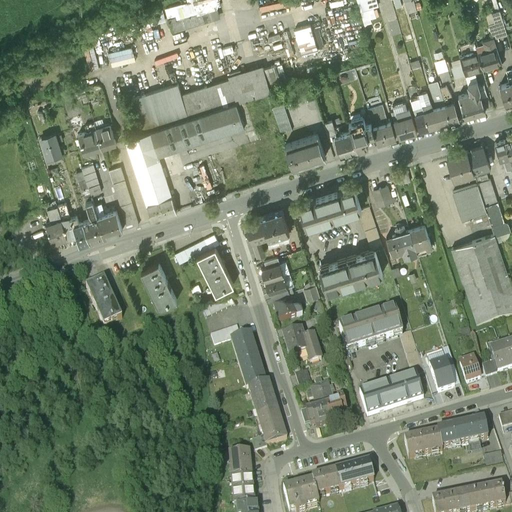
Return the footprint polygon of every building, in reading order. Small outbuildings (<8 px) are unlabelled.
[(215,0),(212,0),(167,13),(172,31),(221,17),(215,0)] [(356,0),(360,12),(377,7),(375,0),(356,0)] [(399,0),(390,0),(403,43),(412,40),(399,0)] [(413,0),(403,0),(408,13),(416,11),(413,0)] [(499,10),(491,12),(494,20),(495,21),(489,23),(493,37),(506,33),(499,10)] [(294,26),(298,52),(316,49),(312,23),(294,26)] [(151,27),(145,29),(153,50),(159,48),(151,27)] [(493,37),(483,40),(486,49),(476,51),(482,69),(501,63),(493,37)] [(457,48),(460,56),(476,51),(474,42),(457,48)] [(441,50),(432,53),(438,71),(447,67),(441,50)] [(476,51),(460,56),(461,59),(465,74),(482,69),(476,51)] [(417,59),(409,62),(412,70),(420,68),(417,59)] [(461,59),(448,63),(452,78),(465,74),(461,59)] [(281,64),(275,66),(275,64),(263,68),(269,87),(286,81),(281,64)] [(263,68),(242,75),(241,69),(228,74),(230,79),(229,79),(236,102),(270,90),(269,87),(263,68)] [(229,79),(180,95),(188,118),(236,102),(229,79)] [(511,81),(509,82),(500,85),(506,105),(511,103),(511,81)] [(438,82),(429,85),(436,108),(445,105),(440,89),(438,82)] [(477,82),(467,85),(470,93),(458,96),(464,118),(485,111),(479,90),(477,82)] [(177,84),(127,100),(138,134),(188,118),(180,95),(177,84)] [(451,103),(447,87),(440,89),(445,105),(451,103)] [(427,92),(419,95),(419,96),(422,105),(430,103),(427,92)] [(419,96),(410,99),(413,106),(418,105),(419,106),(422,105),(419,96)] [(284,101),(272,105),(277,120),(281,132),(293,128),(284,101)] [(138,134),(126,138),(147,204),(170,196),(158,155),(244,126),(236,102),(188,118),(138,134)] [(417,132),(412,116),(411,116),(409,109),(405,110),(403,102),(398,104),(408,135),(417,132)] [(434,109),(432,109),(430,103),(422,105),(429,128),(439,125),(434,109)] [(451,103),(445,105),(450,122),(458,119),(454,103),(451,103)] [(408,135),(398,104),(394,105),(396,113),(392,114),(394,121),(398,137),(408,135)] [(422,105),(419,106),(418,105),(413,106),(420,131),(429,128),(422,105)] [(450,122),(445,105),(436,108),(434,109),(439,125),(450,122)] [(371,123),(373,128),(381,126),(388,124),(382,106),(367,110),(371,123)] [(364,118),(349,123),(351,132),(357,150),(368,147),(364,137),(375,134),(373,128),(371,123),(366,125),(364,118)] [(281,132),(277,120),(256,127),(260,139),(281,132)] [(332,121),(324,123),(328,135),(335,133),(334,128),(332,121)] [(381,126),(387,143),(395,141),(390,123),(388,124),(381,126)] [(111,124),(96,128),(102,146),(116,142),(114,135),(117,135),(114,126),(112,127),(111,124)] [(375,134),(378,146),(387,143),(381,126),(373,128),(375,134)] [(351,132),(340,135),(338,127),(334,128),(335,133),(336,136),(335,137),(340,155),(357,150),(351,132)] [(96,128),(78,134),(84,152),(102,146),(96,128)] [(56,133),(42,137),(46,151),(44,151),(47,160),(63,155),(56,133)] [(319,134),(286,145),(294,168),(326,157),(319,134)] [(511,160),(505,140),(494,144),(499,159),(504,157),(507,168),(511,166),(511,160)] [(482,146),(467,151),(474,173),(489,168),(482,146)] [(467,151),(447,157),(455,180),(474,173),(467,151)] [(93,164),(82,168),(85,179),(88,186),(89,186),(89,187),(99,183),(93,164)] [(139,224),(120,165),(109,169),(127,228),(139,224)] [(407,171),(402,173),(404,183),(410,181),(407,171)] [(85,179),(79,181),(84,198),(91,196),(88,186),(85,179)] [(490,179),(477,183),(477,184),(482,199),(494,195),(495,195),(490,179)] [(99,183),(89,187),(89,186),(88,186),(90,195),(99,192),(99,191),(102,191),(99,183)] [(477,184),(452,192),(462,221),(487,213),(482,199),(477,184)] [(353,186),(327,195),(335,219),(357,211),(361,210),(353,186)] [(386,186),(380,188),(384,203),(391,201),(386,186)] [(380,188),(373,190),(378,205),(384,203),(380,188)] [(117,209),(106,213),(99,192),(90,195),(91,196),(92,200),(103,236),(123,230),(117,209)] [(327,195),(300,204),(308,228),(335,219),(327,195)] [(497,202),(496,203),(494,195),(482,199),(487,213),(494,236),(495,237),(510,233),(508,225),(505,226),(497,202)] [(170,196),(147,204),(152,219),(176,211),(171,196),(170,196)] [(103,236),(92,200),(85,202),(88,213),(92,218),(83,221),(89,240),(103,236)] [(76,215),(70,217),(66,202),(57,205),(67,237),(67,238),(77,235),(79,243),(89,240),(83,221),(79,222),(76,215)] [(57,205),(47,208),(51,221),(46,223),(52,243),(61,240),(61,239),(67,237),(57,205)] [(375,227),(369,207),(361,210),(357,211),(364,230),(375,227)] [(281,209),(261,216),(267,236),(268,238),(288,232),(281,209)] [(267,236),(261,216),(245,221),(252,242),(260,239),(267,236)] [(425,225),(409,230),(415,248),(416,253),(432,248),(425,225)] [(404,226),(399,228),(406,252),(403,253),(405,260),(417,256),(416,253),(415,248),(409,230),(406,231),(404,226)] [(375,227),(364,230),(371,250),(374,249),(382,246),(375,227)] [(394,235),(385,238),(391,256),(403,253),(406,252),(399,228),(392,230),(394,235)] [(494,236),(451,250),(476,326),(511,314),(511,289),(495,237),(494,236)] [(204,238),(174,252),(179,263),(209,249),(204,238)] [(260,239),(252,242),(256,255),(265,252),(260,239)] [(234,286),(216,248),(198,256),(216,294),(234,286)] [(371,250),(346,258),(354,281),(381,272),(374,249),(371,250)] [(346,258),(320,267),(327,290),(354,281),(346,258)] [(279,262),(261,268),(265,281),(283,275),(279,262)] [(177,301),(159,263),(141,271),(159,309),(177,301)] [(283,275),(265,281),(269,293),(272,292),(287,287),(283,275)] [(122,319),(104,281),(86,289),(104,328),(122,319)] [(314,286),(303,289),(307,301),(318,298),(314,286)] [(287,287),(272,292),(274,298),(289,293),(287,287)] [(232,296),(207,308),(211,318),(236,306),(233,298),(232,296)] [(290,301),(272,307),(277,325),(301,318),(296,304),(291,305),(290,301)] [(394,311),(366,320),(374,344),(399,336),(402,335),(394,311)] [(366,320),(338,329),(346,353),(374,344),(366,320)] [(237,327),(211,336),(214,346),(231,340),(240,337),(237,327)] [(294,332),(291,334),(291,335),(282,338),(289,358),(305,353),(310,367),(323,362),(314,337),(304,341),(301,331),(295,334),(294,332)] [(402,335),(399,336),(405,356),(416,353),(410,333),(402,335)] [(240,337),(231,340),(239,365),(258,359),(250,334),(240,337)] [(511,348),(511,346),(500,349),(508,373),(511,371),(511,348)] [(500,349),(489,353),(493,365),(496,376),(496,377),(508,373),(500,349)] [(416,353),(405,356),(412,376),(415,375),(423,373),(416,353)] [(258,359),(239,365),(247,391),(248,390),(266,384),(258,359)] [(473,360),(459,364),(467,386),(480,382),(480,380),(477,373),(473,360)] [(493,365),(482,369),(483,371),(485,378),(486,380),(496,376),(493,365)] [(480,380),(485,378),(483,371),(477,373),(480,380)] [(307,372),(295,376),(297,382),(308,378),(307,372)] [(412,376),(387,384),(395,408),(423,399),(415,375),(412,376)] [(308,378),(297,382),(299,387),(310,383),(308,378)] [(338,402),(334,404),(330,392),(333,391),(332,387),(329,388),(328,383),(322,385),(321,381),(315,382),(316,387),(319,386),(330,425),(344,421),(342,413),(347,412),(343,398),(338,400),(338,402)] [(266,384),(248,390),(257,418),(277,412),(268,384),(266,384)] [(387,384),(359,393),(367,417),(395,408),(387,384)] [(330,425),(319,386),(316,387),(310,388),(312,394),(309,394),(310,398),(313,397),(316,409),(307,412),(311,426),(315,425),(316,429),(330,425)] [(277,412),(257,418),(263,437),(266,447),(287,440),(277,412)] [(311,426),(307,412),(300,414),(305,428),(311,426)] [(511,413),(498,417),(502,429),(511,425),(511,413)] [(487,444),(483,422),(459,427),(464,449),(487,444)] [(464,449),(459,427),(437,432),(437,436),(441,453),(464,449)] [(441,453),(437,436),(404,443),(408,463),(442,456),(441,453)] [(254,451),(266,447),(263,437),(252,441),(254,451)] [(251,452),(230,453),(232,480),(253,479),(251,452)] [(500,453),(483,457),(486,469),(503,464),(500,453)] [(369,465),(336,473),(340,491),(374,483),(369,465)] [(336,473),(312,480),(312,483),(316,498),(340,491),(336,473)] [(253,479),(232,480),(234,504),(237,504),(248,503),(248,501),(254,501),(253,479)] [(312,483),(283,491),(288,511),(291,511),(295,511),(305,511),(306,511),(305,508),(318,505),(316,498),(312,483)] [(501,489),(479,494),(482,511),(505,507),(503,497),(501,489)] [(479,494),(455,498),(458,511),(479,511),(482,511),(479,494)] [(511,494),(503,497),(505,507),(505,508),(511,506),(511,494)] [(458,511),(455,498),(432,503),(434,511),(458,511)] [(248,503),(237,504),(238,511),(258,511),(258,501),(254,501),(248,501),(248,503)]
